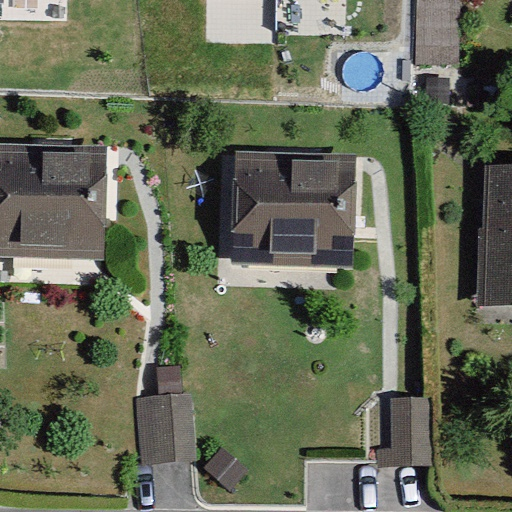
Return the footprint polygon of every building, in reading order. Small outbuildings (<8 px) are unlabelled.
[(209,0),(210,41),(274,40),(273,0),(209,0)] [(423,0),(421,62),(458,63),(460,0),(423,0)] [(0,257),(104,259),(106,154),(0,152),(0,257)] [(233,152),(232,264),(354,264),(354,153),(233,152)] [(511,170),(474,168),(468,307),(511,309),(511,170)] [(138,396),(146,462),(204,457),(197,393),(138,396)] [(373,452),(373,471),(420,470),(419,405),(384,406),(385,451),(373,452)]
